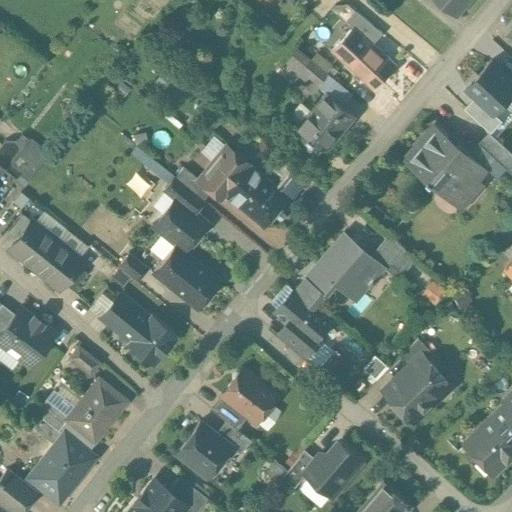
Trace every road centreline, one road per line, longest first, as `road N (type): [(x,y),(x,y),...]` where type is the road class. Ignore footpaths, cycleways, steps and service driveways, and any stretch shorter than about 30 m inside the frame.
road 1 (residential): [(239,315),(505,0)]
road 2 (residential): [(239,315),(467,511)]
road 3 (residential): [(162,407),(0,254)]
road 4 (residential): [(77,508),(162,407)]
